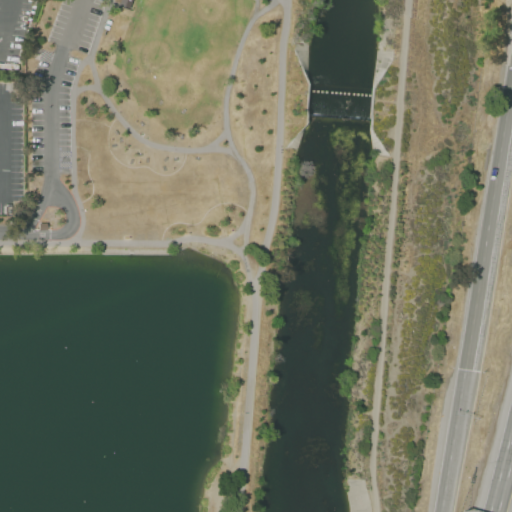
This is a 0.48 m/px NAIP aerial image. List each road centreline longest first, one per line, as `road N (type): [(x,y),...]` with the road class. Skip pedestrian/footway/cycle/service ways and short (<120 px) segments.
road 1 (motorway): [(511,77),(464,369)]
road 2 (motorway): [(464,369),(440,511)]
